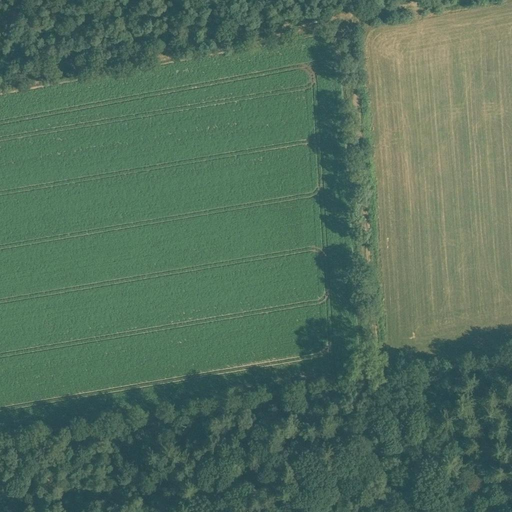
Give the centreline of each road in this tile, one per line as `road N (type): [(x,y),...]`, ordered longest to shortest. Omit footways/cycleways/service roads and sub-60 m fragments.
road 1 (track): [(0,452),(390,392),(369,367),(345,21)]
road 2 (track): [(345,21),(73,60)]
